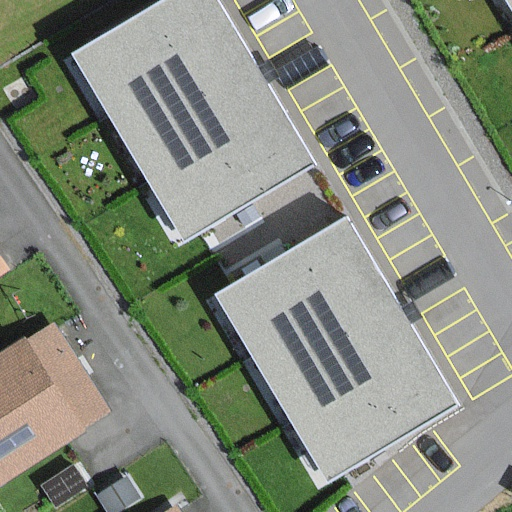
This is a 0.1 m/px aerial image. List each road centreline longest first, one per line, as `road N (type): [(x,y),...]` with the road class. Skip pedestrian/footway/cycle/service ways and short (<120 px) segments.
road 1 (residential): [(0,161),(243,511)]
road 2 (residential): [(321,0),(497,293)]
